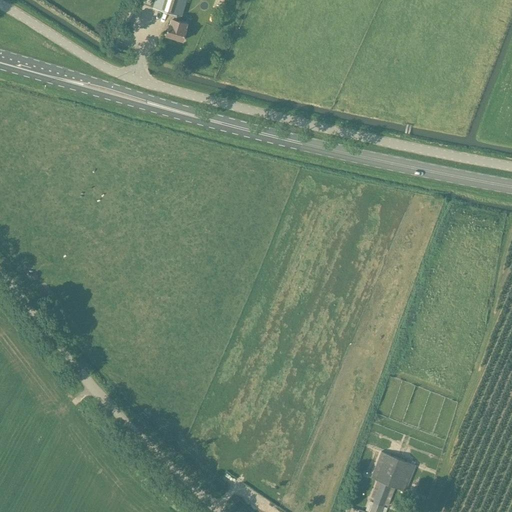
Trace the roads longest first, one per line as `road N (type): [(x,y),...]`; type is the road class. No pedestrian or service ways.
road 1 (unclassified): [(511,166),(137,82),(0,5)]
road 2 (unclassified): [(227,511),(105,393),(0,266)]
road 3 (primary): [(511,186),(230,126)]
road 4 (primary): [(230,126),(0,54)]
road 5 (primary): [(0,66),(230,126)]
